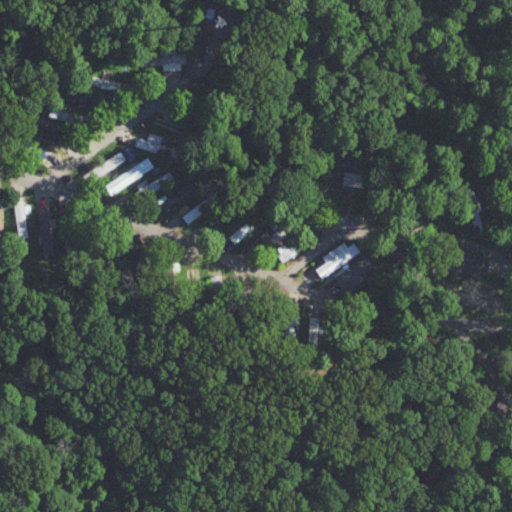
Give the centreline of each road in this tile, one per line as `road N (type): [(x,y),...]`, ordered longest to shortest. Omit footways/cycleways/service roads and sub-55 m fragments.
road 1 (residential): [(461,322),(328,301),(281,277),(332,237),(366,229),(486,247),(511,264),(492,328),(461,322)]
road 2 (residential): [(45,187),(281,277)]
road 3 (residential): [(0,169),(45,187),(195,71)]
